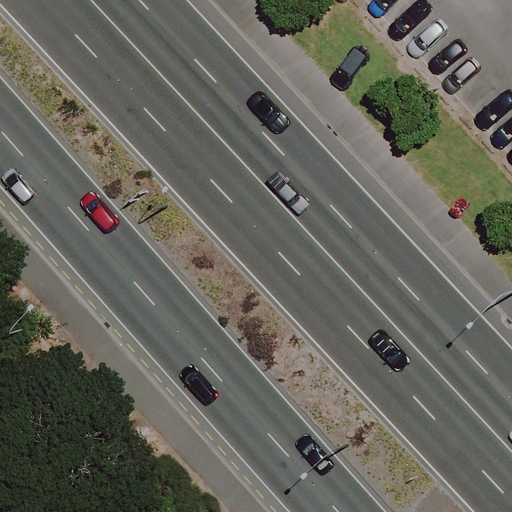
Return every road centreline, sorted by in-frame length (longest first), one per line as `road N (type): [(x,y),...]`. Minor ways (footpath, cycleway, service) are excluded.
road 1 (secondary): [(138,0),(511,399)]
road 2 (secondary): [(346,511),(0,129)]
